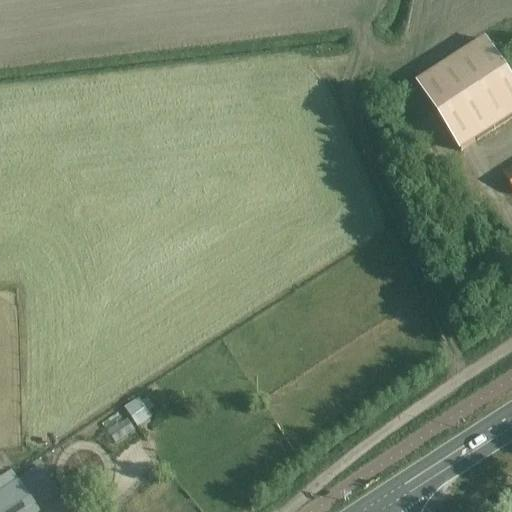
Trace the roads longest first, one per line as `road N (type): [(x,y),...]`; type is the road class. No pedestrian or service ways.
road 1 (unclassified): [(511,348),(377,437),(288,511)]
road 2 (tertiary): [(387,504),(511,424)]
